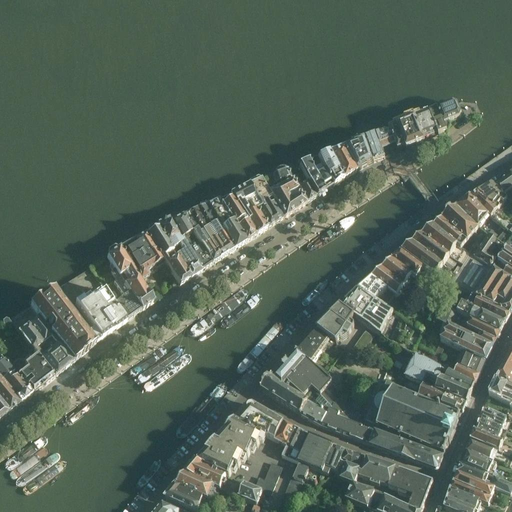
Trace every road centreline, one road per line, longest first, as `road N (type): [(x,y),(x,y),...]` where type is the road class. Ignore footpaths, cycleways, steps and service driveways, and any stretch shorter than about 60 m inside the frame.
road 1 (residential): [(0,440),(206,286),(369,177),(469,123),(463,106)]
road 2 (residential): [(247,395),(332,301),(511,165)]
road 3 (residential): [(247,395),(312,433),(444,482)]
road 4 (tertiary): [(511,332),(444,482)]
road 5 (residential): [(143,511),(247,395)]
